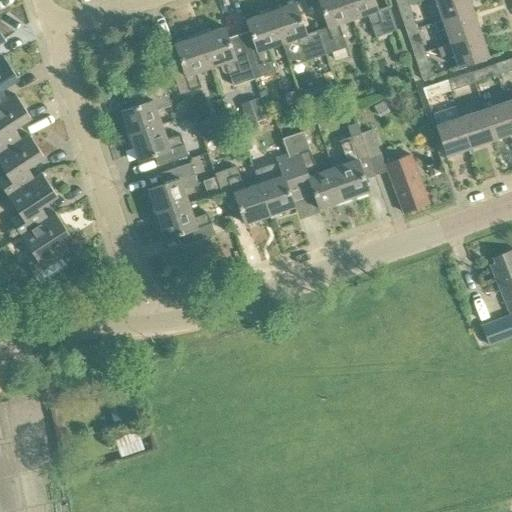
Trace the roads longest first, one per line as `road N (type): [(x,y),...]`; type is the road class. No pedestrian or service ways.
road 1 (residential): [(149,325),(245,304),(511,205)]
road 2 (residential): [(149,325),(52,32)]
road 3 (residential): [(0,333),(149,325)]
